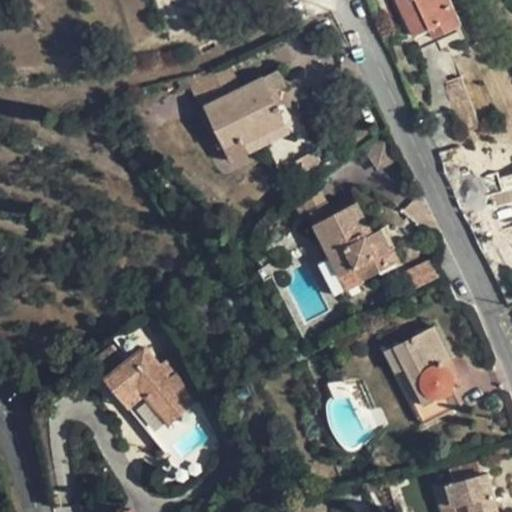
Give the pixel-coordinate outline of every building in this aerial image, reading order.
[(397,0),(415,37),(430,30),(434,37),(462,24),(450,0),(397,0)] [(511,39),(511,26),(501,1),(487,7),(502,43),(511,39)] [(201,110),(207,108),(242,91),(228,61),(209,70),(185,77),(201,110)] [(286,124),(278,109),(272,96),(278,93),(286,89),(278,73),(242,91),(207,108),(209,112),(225,147),(227,147),(242,140),(274,125),(276,129),(286,124)] [(480,127),(462,79),(447,85),(447,93),(463,133),(480,127)] [(284,105),(278,93),(272,96),(278,109),(284,105)] [(221,156),(230,152),(227,147),(225,147),(209,112),(202,115),(221,156)] [(247,144),(276,129),(274,125),(242,140),(227,147),(230,152),(233,160),(251,152),(247,144)] [(399,161),(388,138),(365,151),(375,175),(399,161)] [(322,163),(314,150),(295,160),(304,174),(322,163)] [(300,219),(309,214),(328,205),(318,185),(292,201),(300,219)] [(333,216),(328,205),(309,214),(332,258),(342,277),(356,270),(362,281),(401,261),(393,247),(390,249),(380,230),(373,234),(357,204),(333,216)] [(337,295),(346,290),(340,278),(342,277),(332,258),(320,264),(337,295)] [(441,278),(432,261),(411,272),(420,289),(441,278)] [(340,278),(346,290),(347,292),(364,284),(362,281),(356,270),(342,277),(340,278)] [(126,363),(109,377),(107,380),(157,438),(199,403),(175,375),(170,379),(161,367),(126,326),(111,337),(115,343),(112,346),(126,363)] [(388,352),(398,373),(407,369),(433,420),(462,406),(453,389),(454,382),(453,376),(450,372),(442,367),(441,364),(451,359),(435,329),(388,352)] [(95,360),(109,377),(126,363),(112,346),(95,360)] [(172,359),(161,367),(170,379),(175,375),(181,369),(172,359)] [(424,424),(433,420),(407,369),(398,373),(424,424)] [(449,466),(453,484),(437,489),(443,511),(499,511),(489,475),(481,477),(476,459),(449,466)]
